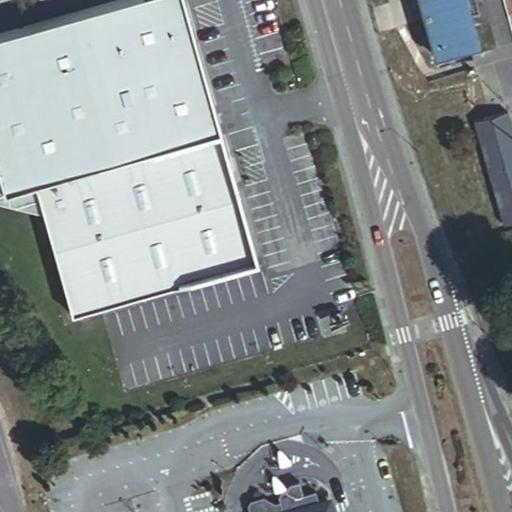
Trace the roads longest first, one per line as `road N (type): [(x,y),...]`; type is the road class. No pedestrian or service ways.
road 1 (secondary): [(375,153),(376,239),(447,511)]
road 2 (secondary): [(503,511),(450,321)]
road 3 (secondary): [(450,321),(421,227),(375,153)]
road 4 (secondary): [(331,0),(375,153)]
road 5 (unclassified): [(511,443),(450,321)]
